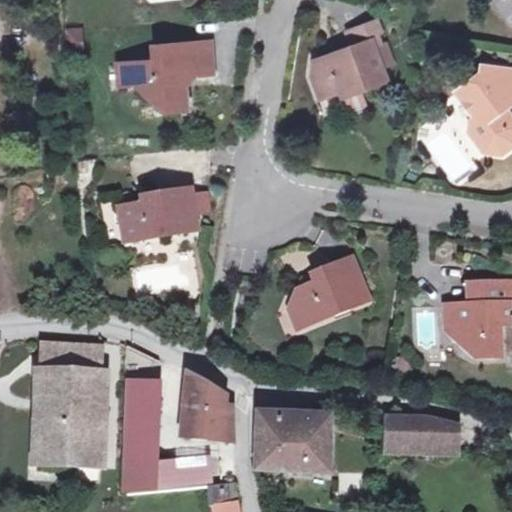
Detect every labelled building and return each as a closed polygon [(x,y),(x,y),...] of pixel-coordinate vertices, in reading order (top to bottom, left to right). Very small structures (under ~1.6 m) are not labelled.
[(66,27),(67,47),(85,45),(83,26),(66,27)] [(350,36),(354,48),(374,41),(383,38),(379,26),(350,36)] [(363,91),(388,83),(383,69),(376,49),(374,41),(354,48),(316,62),(314,76),(322,100),(342,93),(360,86),(362,92),(363,91)] [(214,74),(212,43),(155,47),(156,62),(130,64),(131,85),(136,85),(153,99),(167,98),(168,111),(190,110),(188,80),(192,76),(214,74)] [(386,46),(376,49),(383,69),(393,65),(386,46)] [(122,86),(131,85),(130,64),(121,65),(122,86)] [(511,148),(511,121),(511,123),(502,112),(505,111),(500,104),(511,94),(511,80),(504,70),(484,67),(483,74),(474,81),(468,73),(454,83),(460,91),(458,93),(478,119),(472,123),(471,133),(485,152),(503,155),(511,148)] [(360,86),(342,93),(348,112),(354,113),(369,108),(363,91),(362,92),(360,86)] [(126,244),(199,231),(196,214),(193,197),(192,190),(160,195),(161,202),(120,209),(126,244)] [(206,195),(193,197),(196,214),(209,212),(206,195)] [(368,301),(351,259),(313,275),(316,283),(305,287),(298,290),(293,304),(295,309),(302,328),(368,301)] [(302,279),(305,287),(316,283),(313,275),(302,279)] [(469,304),(468,304),(443,305),(443,325),(458,325),(459,344),(474,358),(500,357),(499,325),(510,324),(509,305),(511,305),(511,283),(475,285),(476,301),(469,304)] [(468,285),(468,304),(469,304),(476,301),(475,285),(468,285)] [(297,330),(302,328),(295,309),(290,311),(297,330)] [(459,344),(458,325),(443,325),(443,329),(459,344)] [(42,345),(42,378),(102,381),(102,348),(42,345)] [(189,376),(182,436),(231,442),(233,440),(232,408),(225,407),(224,398),(223,396),(189,376)] [(35,466),(101,468),(104,381),(102,381),(42,378),(39,379),(35,466)] [(128,478),(150,478),(153,391),(131,390),(128,478)] [(258,419),(257,470),(329,474),(329,417),(263,414),(258,419)] [(387,418),(387,434),(426,435),(425,448),(455,454),(459,427),(428,419),(387,418)] [(425,448),(426,435),(387,434),(387,456),(424,457),(425,448)] [(207,483),(207,460),(177,460),(178,484),(207,483)] [(239,503),(235,484),(207,487),(209,507),(212,507),(239,503)] [(240,511),(239,503),(212,507),(212,511),(240,511)]
